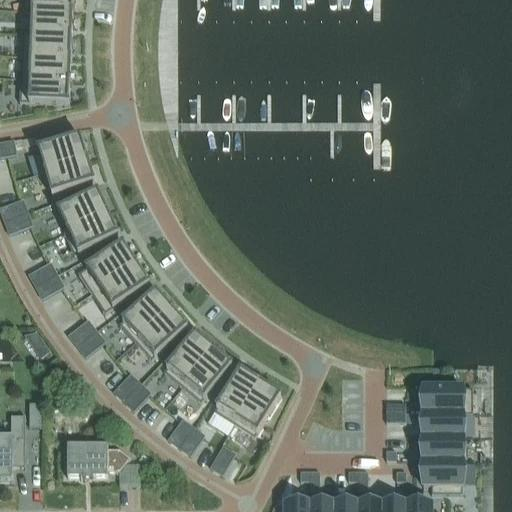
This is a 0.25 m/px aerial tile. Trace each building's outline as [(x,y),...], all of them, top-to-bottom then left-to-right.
[(23,0),(23,16),(32,16),(33,15),(73,16),(73,0),(23,0)] [(32,37),(32,38),(72,39),(73,16),(33,15),(32,16),(32,37)] [(22,36),(21,60),(71,62),(72,39),(32,38),(32,37),(22,36)] [(21,60),(20,83),(70,85),(71,62),(21,60)] [(20,83),(20,107),(29,107),(69,109),(70,85),(20,83)] [(81,141),(38,153),(45,176),(88,164),(81,141)] [(14,146),(0,148),(0,162),(16,159),(14,146)] [(88,164),(45,176),(52,200),(95,187),(88,164)] [(97,196),(58,215),(68,236),(68,237),(108,218),(97,196)] [(23,205),(1,213),(5,226),(28,217),(23,205)] [(28,217),(5,226),(10,238),(33,230),(28,217)] [(68,236),(63,238),(74,261),(78,259),(119,240),(108,218),(68,237),(68,236)] [(86,273),(78,278),(92,298),(136,268),(123,248),(86,273)] [(51,268),(30,280),(37,291),(57,280),(51,268)] [(136,268),(92,298),(105,318),(113,313),(150,289),(136,268)] [(57,280),(37,291),(43,303),(64,291),(57,280)] [(123,326),(119,329),(135,347),(172,314),(156,296),(122,326),(123,326)] [(172,314),(135,347),(151,365),(155,362),(188,332),(172,314)] [(88,325),(69,340),(77,351),(97,336),(88,325)] [(37,336),(25,340),(41,363),(51,356),(37,336)] [(97,336),(77,351),(86,362),(105,346),(97,336)] [(167,373),(164,377),(182,392),(214,354),(195,338),(167,373)] [(214,354),(182,392),(201,407),(204,404),(232,369),(214,354)] [(217,413),(214,416),(234,429),(261,388),(240,375),(216,412),(217,413)] [(131,379),(114,397),(124,406),(141,388),(131,379)] [(141,388),(124,406),(133,416),(150,398),(141,388)] [(261,388),(234,429),(255,442),(257,438),(281,401),(261,388)] [(423,392),(423,417),(463,417),(463,418),(473,418),(473,392),(462,392),(462,391),(443,391),(443,392),(423,392)] [(29,408),(29,431),(41,431),(41,408),(29,408)] [(85,408),(77,414),(84,423),(92,417),(85,408)] [(386,408),(386,417),(396,417),(396,408),(386,408)] [(386,417),(386,427),(405,427),(405,417),(396,417),(386,417)] [(423,417),(423,441),(463,441),(463,418),(463,417),(423,417)] [(25,469),(25,420),(11,420),(11,440),(0,439),(0,483),(12,484),(12,469),(25,469)] [(182,424),(168,445),(179,452),(194,432),(182,424)] [(194,432),(179,452),(190,460),(205,440),(194,432)] [(423,441),(423,466),(463,466),(463,441),(423,441)] [(108,449),(67,449),(68,481),(81,481),(81,484),(82,484),(82,483),(93,483),(93,481),(108,481),(108,476),(120,476),(131,462),(120,454),(108,454),(108,449)] [(223,451),(211,473),(223,480),(235,458),(223,451)] [(396,455),(386,456),(386,465),(396,465),(396,455)] [(423,466),(423,490),(431,490),(431,499),(462,499),(462,490),(463,490),(463,466),(423,466)] [(301,476),(300,486),(310,486),(310,476),(301,476)] [(310,486),(310,495),(320,495),(320,476),(310,476),(310,486)] [(349,476),(348,486),(358,486),(358,476),(349,476)] [(358,486),(358,495),(368,495),(368,476),(358,476),(358,486)] [(406,476),(396,476),(396,486),(406,486),(406,476)]
